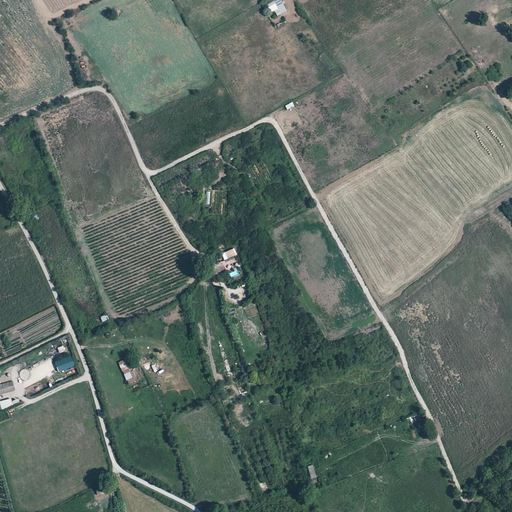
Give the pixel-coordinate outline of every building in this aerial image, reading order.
[(271,12),(275,11),(277,16),(287,11),(281,0),(274,0),(267,4),(271,12)] [(234,248),(222,254),(225,259),(237,254),(234,248)] [(100,317),(103,322),(109,319),(107,314),(100,317)] [(59,372),(76,365),(72,355),(54,361),(59,372)] [(133,370),(130,371),(125,359),(118,362),(126,380),(136,376),(133,370)] [(0,408),(13,404),(11,398),(1,401),(0,398),(0,408)] [(308,466),(311,479),(316,477),(313,465),(308,466)]
